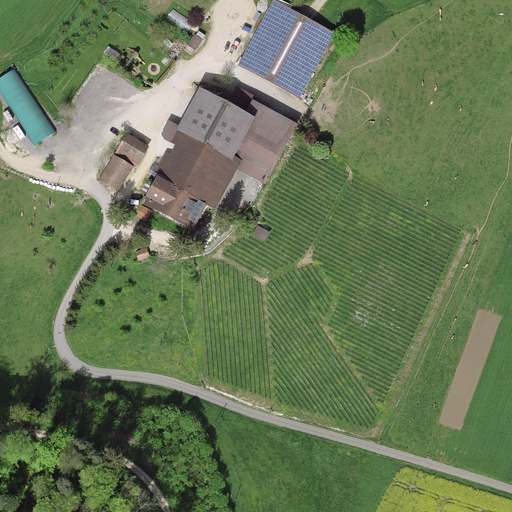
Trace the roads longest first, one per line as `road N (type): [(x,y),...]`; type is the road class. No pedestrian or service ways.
road 1 (track): [(166,511),(146,477),(113,454),(0,424)]
road 2 (track): [(122,209),(26,176),(0,143)]
